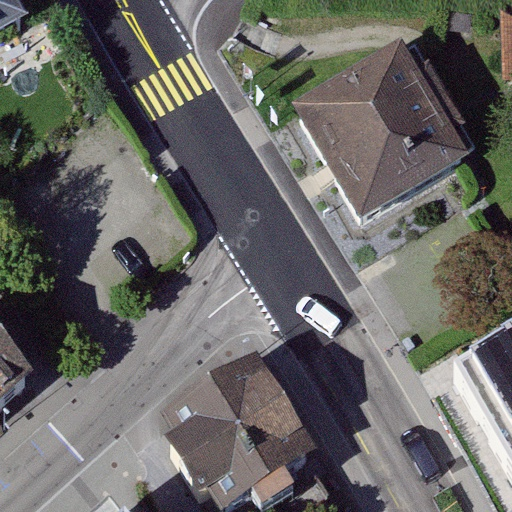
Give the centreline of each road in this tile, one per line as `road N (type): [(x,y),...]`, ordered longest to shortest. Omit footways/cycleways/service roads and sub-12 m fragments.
road 1 (residential): [(284,263),(221,308),(0,506)]
road 2 (secondary): [(119,0),(284,263)]
road 3 (secondary): [(284,263),(434,511)]
